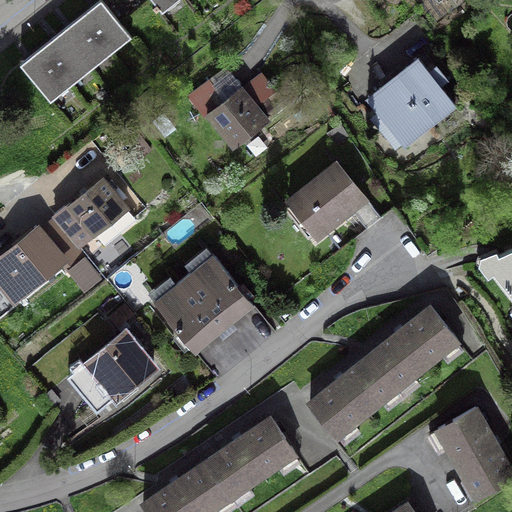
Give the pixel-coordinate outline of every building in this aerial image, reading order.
[(132,0),(150,22),(177,0),(132,0)] [(91,11),(13,73),(42,109),(120,47),(91,11)] [(401,72),(352,111),(389,157),(438,119),(401,72)] [(244,87),(193,124),(221,161),(271,123),(244,87)] [(195,93),(175,107),(187,124),(207,110),(195,93)] [(327,169),(276,207),(306,246),(356,209),(327,169)] [(89,188),(38,229),(66,264),(117,223),(89,188)] [(26,234),(0,254),(0,291),(15,310),(59,274),(26,234)] [(511,321),(511,241),(488,252),(482,247),(469,250),(468,263),(504,309),(511,321)] [(198,260),(142,308),(186,361),(243,313),(198,260)] [(417,314),(301,408),(329,443),(446,349),(417,314)] [(114,335),(45,390),(81,433),(149,378),(114,335)] [(472,412),(426,436),(464,506),(510,482),(472,412)] [(261,422),(134,507),(136,511),(208,511),(287,460),(261,422)]
